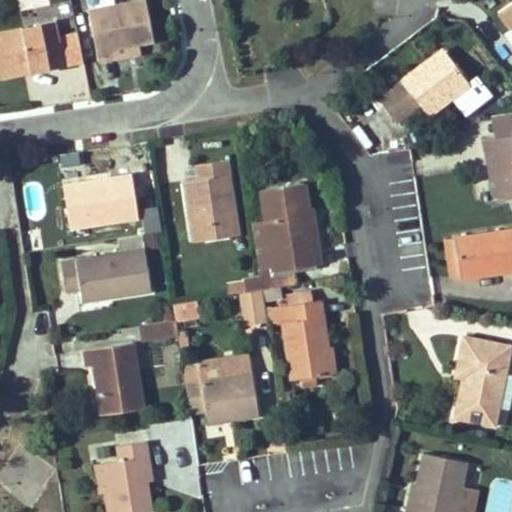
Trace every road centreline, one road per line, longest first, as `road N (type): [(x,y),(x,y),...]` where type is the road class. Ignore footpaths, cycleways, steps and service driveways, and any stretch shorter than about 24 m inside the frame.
road 1 (residential): [(354,500),(381,443),(381,401),(341,156),(307,91)]
road 2 (residential): [(0,134),(154,111),(188,88)]
road 3 (residential): [(307,91),(408,19),(413,0)]
road 4 (residential): [(307,91),(234,103),(188,88)]
